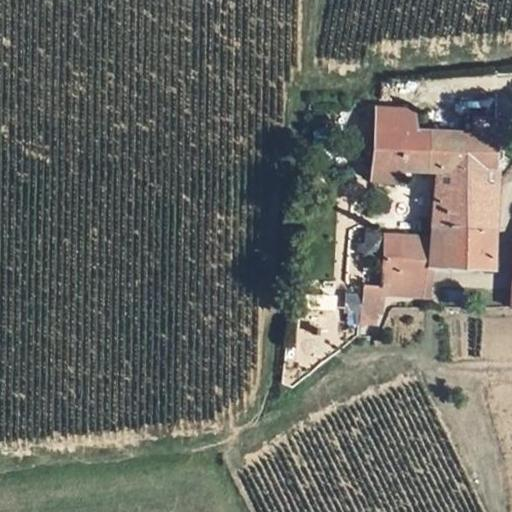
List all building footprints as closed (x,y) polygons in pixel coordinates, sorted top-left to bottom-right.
[(425,222),(487,225),(488,179),(488,160),(489,128),(407,122),(406,98),(369,96),(364,178),(380,179),(382,171),(395,172),(398,166),(428,168),(425,222)] [(377,278),(380,278),(424,280),(424,261),(487,262),(487,225),(425,222),(423,233),(393,232),(392,255),(378,255),(377,278)] [(392,255),(393,232),(380,232),(378,255),(392,255)] [(350,248),(360,250),(361,236),(352,238),(350,248)] [(373,306),(379,306),(380,278),(377,278),(358,279),(355,317),(369,315),(373,306)]
